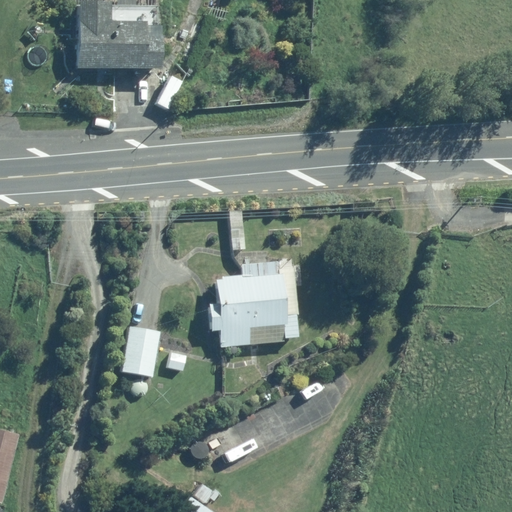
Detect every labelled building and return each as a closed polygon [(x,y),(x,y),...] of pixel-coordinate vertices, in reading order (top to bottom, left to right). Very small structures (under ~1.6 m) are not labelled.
[(135,9),(74,9),(75,73),(158,72),(156,9),(135,9)] [(241,211),(226,212),(227,253),(242,253),(241,211)] [(214,333),(215,350),(298,343),(293,286),(300,285),(297,259),(237,264),(238,280),(210,282),(212,306),(204,307),(206,334),(214,333)] [(158,333),(125,329),(118,374),(151,379),(158,333)] [(0,496),(15,439),(0,435),(0,496)] [(170,511),(216,511),(187,490),(170,511)]
